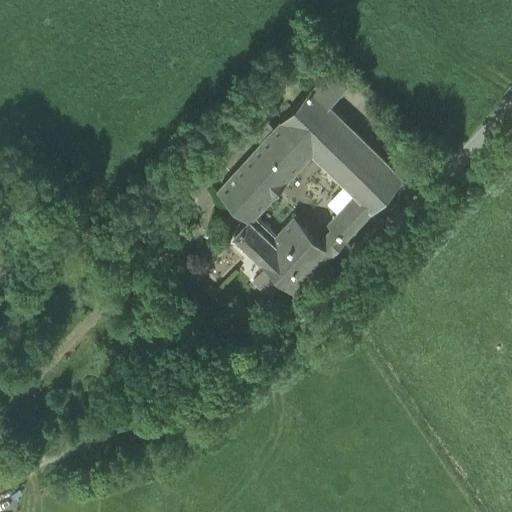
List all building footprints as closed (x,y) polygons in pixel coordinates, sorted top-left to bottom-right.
[(309,90),(327,107),(346,86),(328,69),(309,90)] [(309,90),(278,123),(311,154),(347,187),(371,210),(402,176),(327,107),(309,90)] [(254,215),(311,154),(278,123),(217,189),(248,219),(249,220),(254,215)] [(347,187),(308,229),(333,251),(371,210),(347,187)] [(233,235),(295,292),(333,251),(308,229),(295,216),(276,234),(254,215),(249,220),(248,219),(233,235)]
